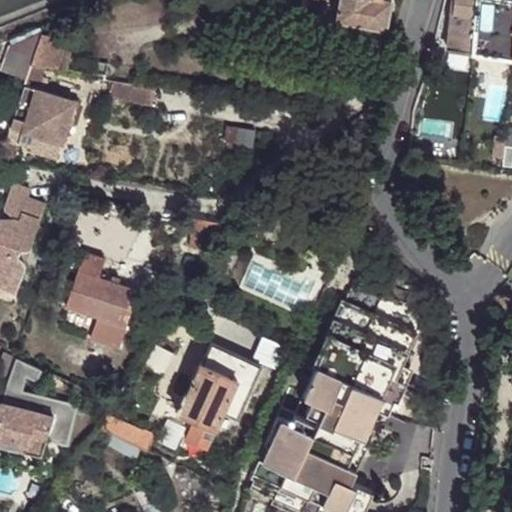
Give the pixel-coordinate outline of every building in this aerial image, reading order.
[(339,0),(336,19),(386,28),(391,0),(339,0)] [(511,0),(454,0),(447,48),(511,57),(511,0)] [(0,70),(25,79),(4,141),(19,145),(32,149),(37,133),(61,141),(67,120),(71,121),(78,100),(37,87),(43,65),(64,70),(65,68),(69,69),(75,41),(41,32),(7,44),(0,60),(0,70)] [(150,105),(154,87),(110,80),(106,96),(150,105)] [(501,158),(504,138),(494,137),(491,157),(501,158)] [(410,148),(408,160),(420,162),(422,149),(410,148)] [(286,182),(293,190),(309,177),(302,169),(286,182)] [(0,276),(17,283),(23,266),(24,262),(21,258),(16,256),(18,249),(22,250),(25,250),(29,247),(44,206),(26,198),(29,189),(11,183),(3,206),(2,210),(12,218),(11,220),(0,220),(0,276)] [(290,193),(283,185),(246,215),(253,223),(290,193)] [(211,237),(217,238),(220,222),(195,217),(191,233),(193,234),(191,245),(210,249),(211,237)] [(86,251),(80,271),(99,278),(102,270),(106,257),(86,251)] [(99,278),(80,271),(67,306),(97,317),(91,337),(120,348),(139,291),(119,285),(99,278)] [(0,287),(13,293),(17,283),(0,276),(0,287)] [(167,306),(178,287),(165,281),(156,300),(167,306)] [(269,445),(255,475),(279,486),(277,489),(295,497),(296,493),(320,504),(321,504),(337,511),(364,511),(373,493),(350,483),(375,427),(361,421),(367,407),(388,416),(401,387),(394,384),(415,337),(386,324),(383,331),(369,324),(367,328),(357,324),(362,313),(343,304),(294,413),(280,407),(264,443),(269,445)] [(211,341),(203,361),(200,360),(186,392),(185,391),(176,410),(215,426),(222,409),(237,416),(260,363),(211,341)] [(6,379),(0,401),(0,441),(40,453),(45,440),(66,448),(76,409),(21,393),(25,377),(35,383),(40,372),(14,358),(12,363),(6,379)] [(131,443),(148,451),(157,432),(105,414),(98,426),(110,433),(131,443)] [(126,453),(131,443),(110,433),(105,443),(126,453)] [(279,486),(255,475),(249,488),(273,499),(271,503),(288,511),(317,511),(320,504),(296,493),(295,497),(277,489),(279,486)] [(165,497),(160,484),(140,490),(145,504),(165,497)] [(169,511),(165,497),(145,504),(147,511),(169,511)]
